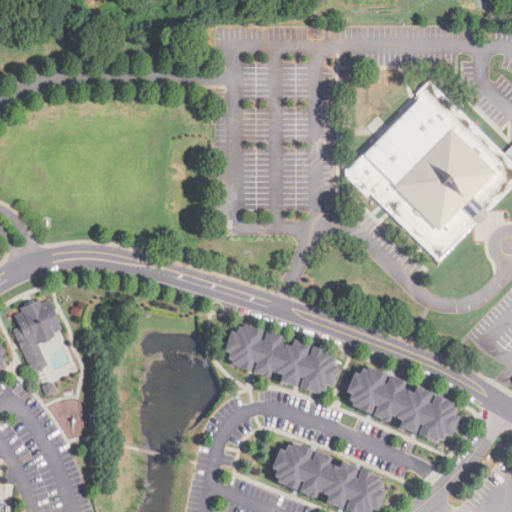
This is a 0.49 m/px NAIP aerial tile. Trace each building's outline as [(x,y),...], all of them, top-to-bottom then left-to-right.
[(439,263),(370,194),(366,198),(349,181),(345,181),(345,171),(349,171),(420,100),(416,96),(429,82),(504,156),(511,148),(511,188),(487,213),(487,219),(481,224),(476,224),(439,263)] [(19,309),(38,300),(40,304),(49,301),(59,322),(57,323),(61,331),(52,334),(54,338),(49,339),(50,342),(42,345),(41,344),(38,345),(47,366),(32,373),(13,331),(19,329),(14,316),(21,313),(19,309)] [(229,333),(235,334),(236,328),(241,329),(242,326),(262,331),(259,341),(262,343),(265,332),(281,338),(279,345),(290,348),(292,340),(308,346),(305,357),(309,358),(312,348),(323,351),(323,353),(331,355),(330,359),(334,360),(332,366),(337,368),(331,389),(325,387),(324,393),(319,392),(318,395),(310,393),(310,394),(299,390),(302,380),(298,378),(295,388),(279,384),(281,377),(269,373),(267,380),(251,374),(255,364),(251,363),(248,373),(236,370),(236,368),(228,366),(229,362),(226,361),(228,354),(222,353),(229,333)] [(0,367),(10,359),(0,348),(0,367)] [(354,374),(359,376),(361,370),(366,372),(367,368),(375,372),(375,371),(386,375),(382,385),(386,387),(390,377),(405,384),(402,390),(413,394),(416,388),(423,390),(423,391),(431,395),(427,404),(431,406),(435,396),(446,401),(446,402),(453,405),(452,408),(456,410),(453,416),(458,418),(450,437),(445,435),(443,441),(441,441),(441,443),(437,442),(436,444),(417,436),(422,425),(418,424),(414,434),(405,430),(405,432),(398,429),(401,422),(391,417),(388,424),(372,417),(376,407),(373,407),(369,416),(358,412),(358,410),(349,407),(351,403),(348,402),(350,396),(345,393),(354,374)] [(45,396),(57,392),(51,378),(40,383),(45,396)] [(279,449),(284,451),(286,445),(291,447),(292,443),(300,446),(300,445),(311,450),(307,460),(311,461),(315,452),(330,458),(327,464),(338,469),(341,463),(348,465),(348,466),(356,469),(352,479),(356,481),(360,471),(371,476),(371,477),(378,480),(377,483),(381,485),(378,491),(383,493),(375,511),(370,509),(369,511),(345,511),(343,511),(347,500),(343,499),(339,509),(330,505),(330,507),(323,504),(326,497),(316,492),(313,499),(298,492),(301,482),(298,481),(294,491),(283,487),(283,485),(274,482),(276,478),(273,477),(275,471),(270,468),(279,449)]
